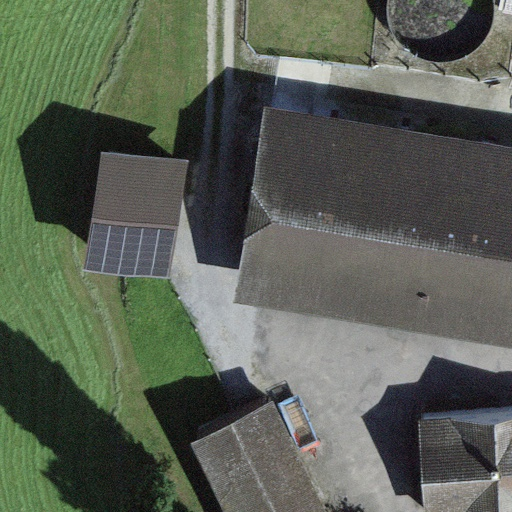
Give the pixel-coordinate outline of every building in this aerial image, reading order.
[(400,0),(401,30),(447,29),(447,0),(400,0)] [(511,326),(511,134),(267,93),(235,281),(511,326)] [(187,155),(108,140),(88,245),(168,260),(187,155)] [(233,511),(337,511),(283,398),(198,438),(233,511)] [(440,511),(511,506),(511,407),(411,415),(418,511),(440,511)]
